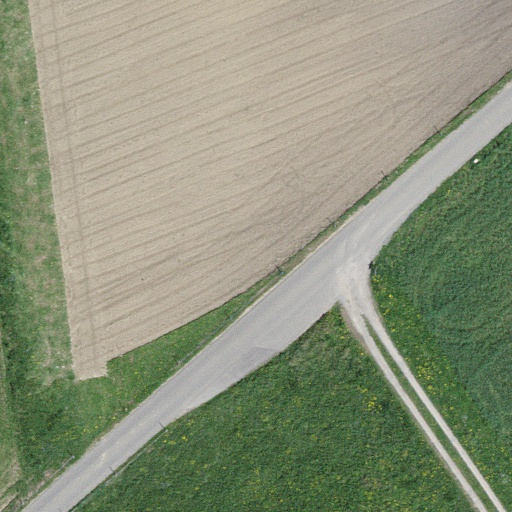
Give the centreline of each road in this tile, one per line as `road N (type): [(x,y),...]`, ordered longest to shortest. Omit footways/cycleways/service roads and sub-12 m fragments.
road 1 (unclassified): [(511,109),(51,511)]
road 2 (track): [(337,258),(368,324),(490,511)]
